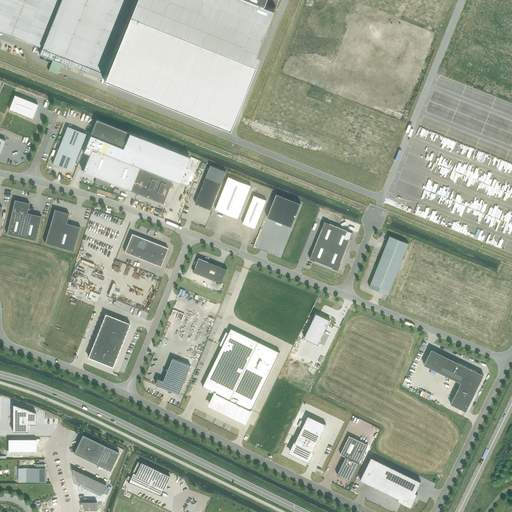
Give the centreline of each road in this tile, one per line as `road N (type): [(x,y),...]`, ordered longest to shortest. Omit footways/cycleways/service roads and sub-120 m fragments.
road 1 (secondary): [(301,511),(76,402),(0,375)]
road 2 (unclassified): [(367,511),(126,394)]
road 3 (unclassified): [(343,295),(508,360)]
road 4 (unclassified): [(126,394),(190,233)]
road 5 (unclassified): [(29,179),(190,233)]
road 6 (unclassified): [(508,360),(434,511)]
road 7 (unclassified): [(190,233),(343,295)]
road 8 (unclassified): [(126,394),(10,345),(0,332)]
road 9 (primary): [(511,403),(458,511)]
